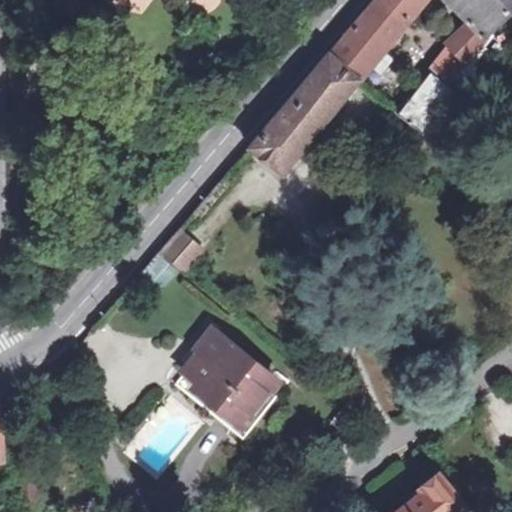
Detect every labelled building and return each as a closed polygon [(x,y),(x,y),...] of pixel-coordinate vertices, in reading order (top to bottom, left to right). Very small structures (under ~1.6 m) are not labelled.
[(375,0),(328,54),(249,146),(282,171),(421,0),(375,0)] [(490,30),(511,7),(511,0),(457,0),(453,4),(471,20),(466,25),(454,38),(448,44),(450,45),(465,60),(479,43),(490,30)] [(458,70),(472,82),(493,56),(479,43),(465,60),(458,70)] [(465,60),(450,45),(430,70),(447,83),(458,70),(465,60)] [(447,83),(430,70),(429,69),(413,92),(406,101),(398,111),(396,113),(421,133),(422,132),(455,89),(447,83)] [(172,135),(189,150),(204,134),(186,120),(172,135)] [(179,227),(158,251),(184,273),(204,249),(179,227)] [(160,257),(146,277),(160,289),(176,270),(160,257)] [(216,363),(199,383),(197,386),(242,423),(276,379),(266,371),(232,344),(214,329),(199,349),(203,352),(216,363)] [(216,363),(203,352),(187,372),(199,383),(216,363)] [(470,511),(439,473),(423,485),(426,489),(395,511),(470,511)] [(22,479),(22,498),(38,498),(38,478),(22,479)]
